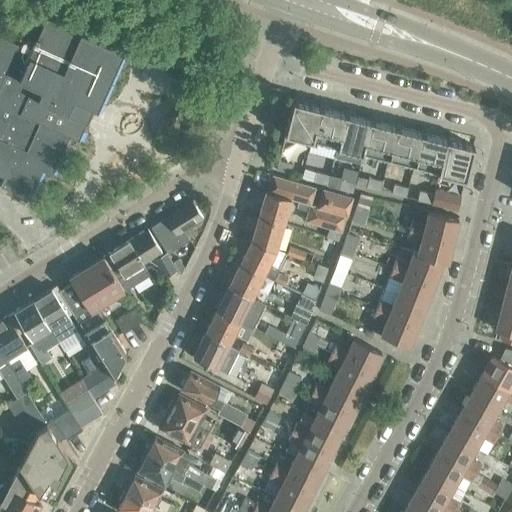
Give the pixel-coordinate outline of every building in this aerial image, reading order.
[(52,173),(64,145),(74,149),(92,108),(97,110),(97,108),(122,50),(46,17),(31,11),(17,44),(0,36),(0,173),(4,175),(0,184),(30,198),(30,197),(42,169),(52,174),(52,173)] [(284,133),(309,139),(310,139),(318,106),(292,99),(284,133)] [(344,113),(318,106),(310,139),(336,146),(344,113)] [(370,119),(344,113),(336,146),(333,156),(359,162),(361,152),(370,119)] [(361,152),(387,159),(396,126),(370,119),(361,152)] [(421,132),(396,126),(387,159),(413,165),(421,132)] [(447,138),(422,132),(421,132),(413,165),(438,172),(447,138)] [(474,145),(447,138),(438,172),(465,178),(474,145)] [(292,163),(279,159),(278,159),(276,168),(290,172),(292,163)] [(315,171),(313,180),(327,183),(329,174),(315,171)] [(290,197),(309,203),(310,203),(315,187),(273,174),(268,191),(290,197)] [(366,186),(380,189),(382,180),(368,177),(366,186)] [(338,188),(352,191),(354,182),(340,179),(338,188)] [(391,192),(405,196),(408,187),(394,183),(391,192)] [(431,202),(457,209),(460,195),(434,188),(433,193),(431,202)] [(318,206),(346,214),(351,197),(323,189),(318,206)] [(283,223),(290,197),(268,191),(265,190),(258,215),(283,223)] [(419,190),(417,199),(431,202),(433,193),(419,190)] [(203,217),(192,200),(151,226),(167,252),(189,239),(183,229),(203,217)] [(341,231),(346,214),(318,206),(310,203),(309,203),(304,220),(341,231)] [(368,207),(356,204),(354,212),(365,215),(368,207)] [(412,219),(409,229),(452,240),(454,231),(456,231),(458,223),(457,223),(458,218),(428,210),(425,223),(412,219)] [(351,220),(363,223),(365,215),(354,212),(351,220)] [(251,239),(275,249),(283,223),(258,215),(251,239)] [(162,250),(147,228),(128,239),(142,262),(162,250)] [(407,238),(420,241),(417,253),(442,260),(446,261),(448,257),(449,257),(451,249),(450,248),(452,240),(409,229),(407,238)] [(358,238),(347,234),(342,247),(353,251),(358,238)] [(149,274),(142,262),(128,239),(103,255),(123,289),(124,289),(149,274)] [(267,265),(275,249),(251,239),(239,263),(262,274),(273,280),(277,273),(278,271),(267,265)] [(288,246),(285,254),(303,259),(305,251),(288,246)] [(351,259),(353,251),(342,247),(339,255),(351,259)] [(433,283),(442,260),(417,253),(414,251),(409,263),(396,258),(393,267),(433,283)] [(177,269),(166,252),(154,259),(165,277),(177,269)] [(85,304),(88,310),(123,289),(103,255),(90,263),(92,265),(83,271),(82,268),(69,276),(73,282),(60,290),(73,311),(85,304)] [(179,257),(173,261),(181,273),(184,266),(179,257)] [(228,286),(251,298),(262,274),(239,263),(228,286)] [(402,281),(397,292),(425,304),(433,283),(393,267),(389,276),(402,281)] [(283,285),(287,278),(277,273),(273,280),(283,285)] [(341,284),(330,280),(327,288),(339,292),(341,284)] [(306,281),(302,290),(313,296),(318,286),(306,281)] [(501,305),(511,307),(511,283),(507,282),(501,305)] [(60,290),(56,284),(32,299),(49,326),(58,341),(63,350),(82,338),(67,315),(73,311),(60,290)] [(243,312),(251,298),(228,286),(216,309),(239,321),(243,312)] [(339,292),(327,288),(319,311),(330,316),(339,292)] [(380,299),(376,308),(417,324),(425,304),(397,292),(392,304),(380,299)] [(303,295),(300,294),(289,317),(292,319),(304,325),(308,316),(313,300),(303,295)] [(58,341),(49,326),(32,299),(14,310),(36,346),(33,349),(41,361),(49,356),(41,343),(50,337),(54,343),(58,341)] [(112,376),(125,351),(97,306),(88,311),(84,305),(72,313),(112,376)] [(511,342),(511,307),(501,305),(495,329),(504,331),(501,340),(511,342)] [(122,333),(144,319),(135,306),(114,319),(122,333)] [(409,345),(417,324),(376,308),(373,317),(385,322),(380,334),(409,345)] [(204,332),(228,344),(239,321),(216,309),(204,332)] [(252,327),(256,319),(243,312),(239,321),(252,327)] [(26,345),(7,315),(0,319),(0,348),(20,381),(29,375),(15,352),(26,345)] [(304,325),(292,319),(284,334),(296,340),(304,325)] [(238,349),(228,344),(204,332),(193,356),(227,373),(238,349)] [(310,332),(306,339),(317,344),(320,337),(314,334),(310,332)] [(336,343),(331,352),(371,372),(381,351),(354,338),(348,349),(336,343)] [(317,344),(306,339),(302,346),(313,351),(317,344)] [(249,354),(253,347),(242,342),(238,349),(249,354)] [(492,354),(484,369),(481,373),(511,390),(511,349),(505,347),(499,358),(492,354)] [(26,391),(20,381),(0,348),(0,370),(16,397),(26,391)] [(83,360),(90,372),(103,364),(96,352),(83,360)] [(327,360),(339,366),(334,378),(361,391),(371,372),(331,352),(327,360)] [(92,395),(115,383),(107,368),(84,381),(92,395)] [(217,385),(190,370),(180,388),(220,410),(218,413),(240,425),(240,426),(248,431),(254,419),(245,415),(246,413),(225,401),(230,391),(218,384),(217,385)] [(300,376),(290,371),(286,378),(297,383),(300,376)] [(511,401),(511,390),(481,373),(470,393),(497,408),(503,397),(511,401)] [(297,383),(286,378),(279,392),(289,398),(297,383)] [(316,383),(312,391),(351,411),(361,391),(334,378),(328,389),(316,383)] [(262,381),(254,396),(265,401),(272,387),(262,381)] [(7,403),(14,413),(32,401),(26,391),(7,403)] [(308,400),(320,406),(314,417),(341,431),(351,411),(312,391),(308,400)] [(101,410),(92,395),(90,392),(68,405),(79,423),(101,410)] [(206,407),(178,392),(169,409),(208,430),(212,422),(201,416),(206,407)] [(502,425),(491,419),(497,408),(470,393),(459,412),(498,433),(502,425)] [(14,413),(20,424),(39,412),(32,401),(14,413)] [(53,418),(65,436),(66,439),(82,428),(69,407),(53,418)] [(198,448),(208,430),(169,409),(159,427),(198,448)] [(269,410),(266,417),(276,423),(280,416),(269,410)] [(39,412),(20,424),(27,435),(46,422),(39,412)] [(493,442),(498,433),(459,412),(449,431),(475,446),(481,435),(493,442)] [(276,423),(266,417),(262,424),(272,430),(276,423)] [(296,422),(292,431),(332,450),(341,431),(314,417),(309,428),(296,422)] [(58,441),(65,436),(53,418),(46,422),(27,435),(31,440),(18,463),(19,465),(38,493),(45,497),(68,455),(58,441)] [(238,447),(248,431),(240,426),(230,443),(238,447)] [(288,439),(300,445),(295,456),(322,470),(332,450),(292,431),(288,439)] [(481,464),(469,457),(475,446),(449,431),(438,450),(476,472),(481,464)] [(183,449),(155,435),(146,452),(185,473),(203,482),(213,488),(218,480),(189,464),(194,457),(182,451),(183,449)] [(244,455),(255,461),(258,454),(248,448),(244,455)] [(471,480),(476,472),(438,450),(427,469),(453,484),(459,473),(471,480)] [(231,460),(214,451),(208,462),(224,472),(231,460)] [(137,470),(164,485),(169,475),(198,491),(203,482),(185,473),(146,452),(137,470)] [(240,462),(251,468),(255,461),(244,455),(240,462)] [(277,462),(273,470),(312,490),(322,470),(295,456),(289,468),(277,462)] [(0,500),(0,504),(14,511),(36,511),(41,504),(34,500),(38,493),(19,465),(0,500)] [(459,502),(447,495),(453,484),(427,469),(416,488),(454,510),(459,502)] [(268,478),(280,485),(275,496),(302,509),(312,490),(273,470),(268,478)] [(162,488),(135,473),(125,491),(165,511),(171,511),(175,506),(158,497),(162,488)] [(495,483),(484,477),(480,484),(491,491),(495,483)] [(499,485),(509,491),(511,485),(511,482),(503,478),(499,485)] [(495,492),(505,497),(509,491),(499,485),(495,492)] [(438,511),(453,511),(454,510),(416,488),(405,507),(413,511),(437,511),(438,511)] [(165,511),(125,491),(116,509),(121,511),(165,511)] [(241,504),(253,509),(257,511),(300,511),(302,509),(275,496),(269,507),(257,501),(256,503),(245,497),(241,504)]
